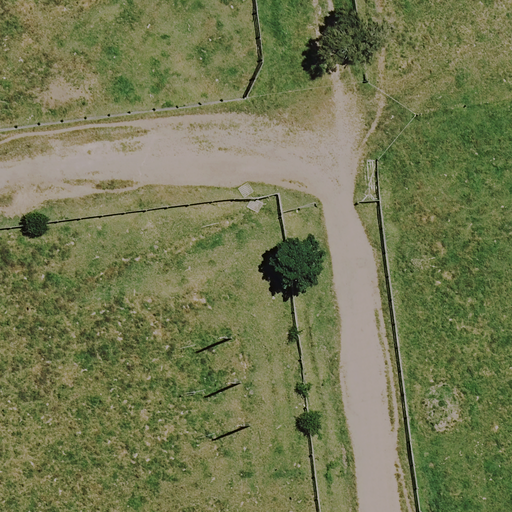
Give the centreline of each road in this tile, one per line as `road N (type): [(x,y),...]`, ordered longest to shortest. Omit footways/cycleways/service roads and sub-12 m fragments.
road 1 (track): [(375,511),(304,0)]
road 2 (track): [(0,170),(322,132)]
